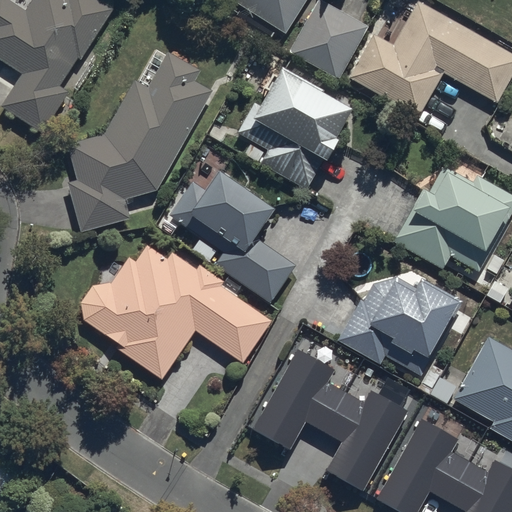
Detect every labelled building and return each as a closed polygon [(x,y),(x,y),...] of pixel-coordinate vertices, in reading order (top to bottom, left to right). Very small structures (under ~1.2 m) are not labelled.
[(81,61),(111,10),(95,0),(31,0),(24,10),(8,0),(0,0),(0,62),(18,73),(0,104),(0,105),(44,131),(67,92),(60,87),(77,58),(81,61)] [(230,0),(230,1),(285,35),(306,0),(230,0)] [(367,27),(318,0),(316,0),(288,51),(338,78),(367,27)] [(371,35),(346,78),(415,117),(441,73),(495,104),(511,74),(511,55),(416,0),(390,46),(371,35)] [(199,70),(165,53),(163,57),(154,51),(136,83),(133,81),(102,135),(80,141),(79,149),(69,151),(76,180),(68,182),(80,231),(129,220),(124,200),(159,192),(212,91),(193,81),(199,70)] [(312,84),(281,68),(261,107),(252,102),(235,134),(251,142),(244,156),(260,164),(258,167),(305,192),(322,161),(326,163),(338,141),(335,139),(351,109),(310,87),(312,84)] [(254,237),(273,209),(204,162),(167,218),(198,239),(191,250),(209,262),(214,253),(220,257),(214,267),(269,304),(296,265),(254,237)] [(502,260),(489,253),(511,210),(511,197),(474,177),(471,182),(439,165),(425,192),(420,189),(390,244),(441,272),(448,258),(477,274),(481,267),(494,275),(502,260)] [(161,380),(193,331),(241,364),(271,321),(220,286),(222,283),(197,266),(195,270),(170,253),(166,260),(145,246),(134,262),(128,258),(111,284),(91,286),(80,304),(82,322),(117,344),(114,349),(161,380)] [(428,359),(456,303),(453,301),(455,296),(420,278),(415,288),(395,278),(373,285),(364,303),(359,301),(338,342),(381,365),(384,358),(421,377),(430,360),(428,359)] [(511,351),(486,338),(453,399),(457,401),(456,404),(491,424),(488,429),(511,442),(511,351)] [(334,370),(298,350),(253,429),(290,449),(306,421),(342,441),(327,469),(363,489),(407,410),(370,390),(363,403),(327,383),(334,370)] [(459,440),(422,420),(378,499),(401,511),(418,511),(430,491),(467,511),(466,511),(511,511),(511,468),(495,459),(488,473),(452,453),(459,440)] [(23,478),(0,465),(0,490),(12,498),(23,478)]
